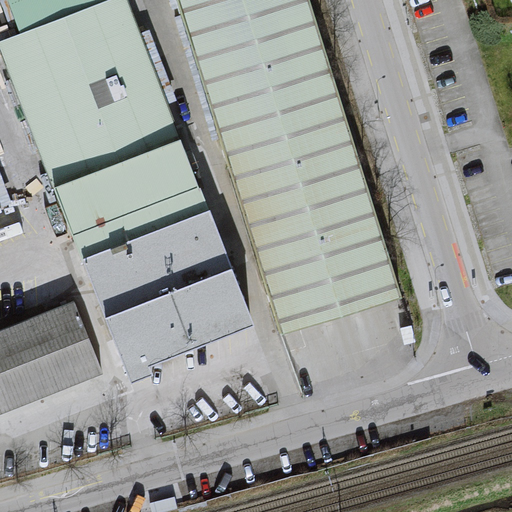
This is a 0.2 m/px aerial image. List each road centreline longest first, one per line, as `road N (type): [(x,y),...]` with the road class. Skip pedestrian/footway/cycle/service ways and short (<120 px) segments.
road 1 (residential): [(23,511),(480,380)]
road 2 (residential): [(362,0),(480,380)]
